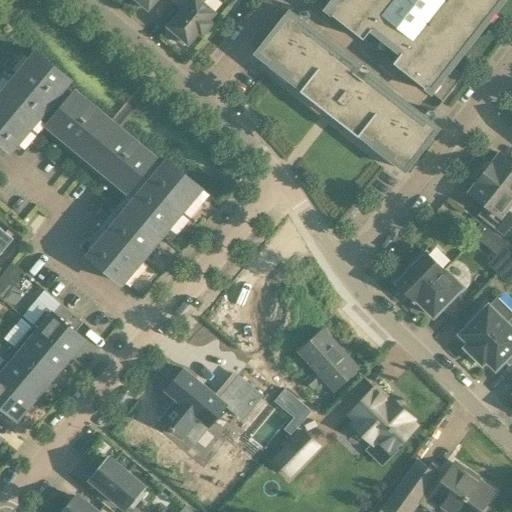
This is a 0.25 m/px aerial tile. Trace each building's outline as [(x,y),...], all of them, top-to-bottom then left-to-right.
[(127,0),(138,9),(142,6),(147,10),(155,0),(127,0)] [(204,0),(178,0),(185,6),(167,28),(170,30),(167,34),(180,46),(183,42),(187,45),(197,33),(201,36),(210,25),(207,22),(213,14),(201,4),(204,0)] [(333,0),(340,5),(332,16),(363,40),(371,46),(378,37),(393,48),(385,57),(393,64),(424,89),(424,88),(441,102),(461,76),(450,68),(503,0),(333,0)] [(300,21),(289,12),(255,54),(268,65),(272,60),(292,76),(289,80),(300,90),(299,92),(313,102),(316,98),(347,122),(344,127),(357,138),(359,136),(371,145),(374,140),(394,156),(390,160),(404,171),(438,129),(427,120),(423,125),(296,26),(300,21)] [(0,144),(9,152),(60,91),(69,80),(36,53),(0,95),(0,144)] [(149,165),(69,98),(47,125),(126,192),(149,165)] [(486,162),(480,170),(511,196),(511,164),(499,154),(490,165),(486,162)] [(167,161),(161,168),(87,257),(120,284),(200,189),(167,161)] [(511,213),(506,209),(511,202),(511,196),(480,170),(473,179),(476,182),(468,193),(490,210),(482,221),(503,237),(511,225),(511,213)] [(491,251),(499,239),(479,224),(471,235),(491,251)] [(0,254),(11,240),(0,231),(0,254)] [(511,248),(499,239),(491,251),(495,255),(487,264),(497,274),(511,259),(511,248)] [(414,301),(415,300),(443,271),(425,253),(422,256),(420,255),(404,271),(406,273),(395,284),(414,301)] [(511,259),(497,274),(507,284),(511,278),(511,259)] [(15,285),(23,275),(10,264),(2,274),(15,285)] [(461,288),(443,271),(415,300),(433,316),(441,307),(443,309),(454,298),(452,297),(461,288)] [(323,379),(334,391),(357,369),(322,330),(318,334),(303,317),(293,292),(287,294),(283,280),(246,288),(259,347),(289,340),(299,351),(298,352),(315,371),(304,381),(312,390),(323,379)] [(473,356),(505,323),(511,316),(511,313),(496,297),(479,315),(477,313),(466,324),(468,326),(459,335),(468,344),(465,348),(473,356)] [(46,310),(31,327),(68,357),(82,340),(73,333),(81,323),(60,305),(52,315),(46,310)] [(511,330),(505,323),(473,356),(482,364),(485,360),(494,369),(503,360),(505,362),(511,355),(511,330)] [(31,327),(12,350),(48,380),(68,357),(31,327)] [(12,350),(0,364),(0,379),(29,403),(48,380),(12,350)] [(242,418),(254,404),(261,395),(237,375),(218,397),(202,384),(200,386),(194,381),(196,379),(183,368),(179,374),(177,372),(168,383),(170,385),(165,390),(177,399),(160,419),(169,427),(169,428),(172,431),(173,430),(182,437),(198,417),(208,426),(225,405),(241,418),(242,418)] [(0,408),(15,420),(29,403),(0,379),(0,408)] [(395,449),(394,448),(415,427),(409,421),(412,419),(400,406),(397,409),(375,388),(350,413),(357,421),(353,425),(373,444),(365,452),(379,465),(395,449)] [(301,424),(294,418),(284,430),(290,435),(301,424)] [(303,431),(275,460),(290,475),(318,445),(303,431)] [(125,508),(142,488),(107,459),(90,479),(125,508)] [(383,511),(411,511),(417,504),(437,476),(416,461),(381,510),(383,511)] [(430,498),(449,511),(480,511),(492,496),(453,467),(430,498)] [(93,511),(75,497),(62,511),(93,511)]
